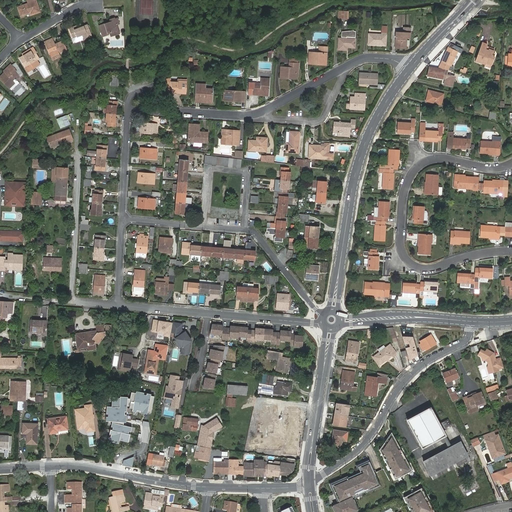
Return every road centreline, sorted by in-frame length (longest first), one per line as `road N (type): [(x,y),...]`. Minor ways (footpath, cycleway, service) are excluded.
road 1 (residential): [(511,164),(426,160),(406,185),(400,234),(402,254),(422,268),(511,250)]
road 2 (residential): [(122,219),(119,304),(321,322)]
road 3 (secondary): [(333,309),(361,154),(409,69)]
road 4 (residential): [(409,69),(367,57),(255,116),(177,111)]
road 5 (residential): [(322,314),(254,232),(122,219)]
road 6 (residential): [(307,481),(364,442),(400,385),(467,338),(471,321)]
road 7 (residential): [(207,486),(51,465)]
road 8 (secondary): [(307,481),(330,329)]
road 9 (tertiary): [(341,320),(471,321)]
